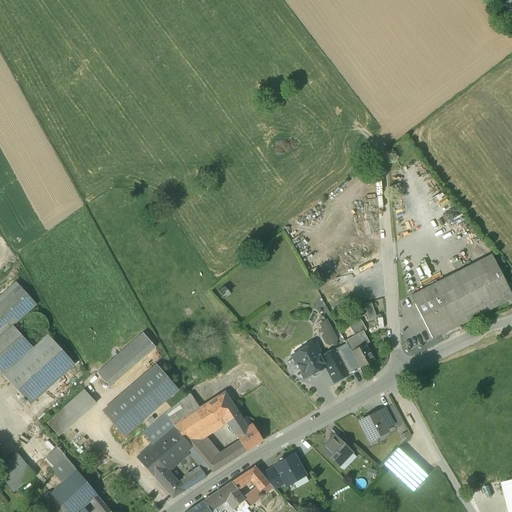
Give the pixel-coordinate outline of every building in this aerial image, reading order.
[(511,295),(491,255),(438,283),(459,325),(511,298),(511,295)] [(0,295),(0,371),(3,375),(34,347),(14,325),(37,304),(16,281),(0,295)] [(438,283),(411,296),(432,339),(459,325),(438,283)] [(371,303),(363,305),(369,321),(376,317),(371,303)] [(361,320),(349,326),(355,336),(363,332),(366,330),(361,320)] [(355,336),(345,342),(360,369),(374,361),(366,345),(369,343),(363,332),(355,336)] [(143,333),(96,374),(108,387),(154,347),(143,333)] [(34,347),(3,375),(23,398),(27,402),(30,405),(74,365),(47,335),(34,347)] [(360,369),(345,342),(335,346),(350,374),(360,369)] [(350,374),(335,346),(320,355),(326,367),(335,383),(350,374)] [(316,347),(307,352),(302,351),(297,353),(296,358),(294,359),(300,369),(305,378),(326,367),(320,355),(316,347)] [(300,369),(294,359),(287,362),(293,373),(300,369)] [(156,365),(102,411),(107,418),(161,371),(156,365)] [(161,371),(107,418),(123,437),(178,390),(161,371)] [(84,390),(46,424),(58,437),(96,403),(84,390)] [(174,425),(173,426),(174,427),(186,441),(200,433),(223,418),(227,423),(239,415),(225,393),(190,415),(174,425)] [(183,405),(166,416),(174,425),(190,415),(183,405)] [(377,413),(359,422),(370,441),(388,432),(386,428),(393,425),(385,409),(377,413)] [(164,414),(143,433),(153,445),(174,427),(173,426),(174,425),(166,416),(164,414)] [(247,428),(239,415),(227,423),(227,424),(228,424),(240,442),(242,446),(246,451),(263,441),(252,425),(247,428)] [(153,445),(137,459),(155,480),(156,480),(166,471),(187,452),(192,448),(186,441),(174,427),(153,445)] [(200,433),(186,441),(192,448),(195,452),(195,451),(210,470),(213,473),(222,467),(215,458),(219,456),(200,433)] [(354,444),(343,434),(338,440),(349,450),(354,444)] [(338,440),(335,437),(322,450),(338,466),(351,453),(349,450),(338,440)] [(240,442),(229,450),(235,458),(242,454),(238,448),(242,446),(240,442)] [(58,448),(45,460),(56,474),(54,476),(61,484),(76,470),(66,458),(58,448)] [(201,469),(185,479),(185,480),(178,484),(184,491),(206,477),(204,474),(210,470),(195,451),(195,452),(192,448),(187,452),(201,469)] [(399,448),(394,453),(423,479),(428,474),(399,448)] [(219,456),(215,458),(222,467),(235,458),(229,450),(219,456)] [(423,479),(394,453),(384,463),(414,490),(423,479)] [(288,459),(276,466),(276,467),(285,482),(285,484),(292,480),(293,482),(304,476),(296,461),(297,458),(296,455),(292,454),(289,456),(288,459)] [(32,477),(14,455),(1,465),(19,487),(32,477)] [(19,487),(1,465),(0,466),(0,477),(12,493),(19,487)] [(262,476),(254,467),(232,483),(237,490),(250,481),(256,487),(260,491),(268,483),(262,476)] [(276,467),(262,476),(273,488),(285,482),(276,467)] [(370,468),(365,478),(374,481),(378,471),(370,468)] [(84,480),(76,470),(61,484),(51,494),(67,511),(66,511),(86,511),(82,507),(90,500),(92,498),(94,500),(98,496),(84,480)] [(95,470),(84,480),(96,494),(100,490),(93,482),(100,476),(95,470)] [(178,484),(166,471),(156,480),(173,499),(184,491),(178,484)] [(511,511),(511,481),(500,485),(507,511),(511,511)] [(243,498),(236,490),(237,490),(232,483),(203,502),(210,511),(214,508),(214,509),(215,509),(226,501),(235,511),(248,511),(249,511),(247,509),(249,507),(243,498)] [(260,491),(256,487),(249,493),(256,502),(264,495),(260,491)] [(249,493),(243,498),(249,507),(256,502),(249,493)] [(66,511),(67,511),(51,494),(43,501),(52,511),(66,511)] [(110,511),(98,496),(94,500),(92,498),(90,500),(99,511),(110,511)] [(203,502),(187,511),(210,511),(203,502)]
